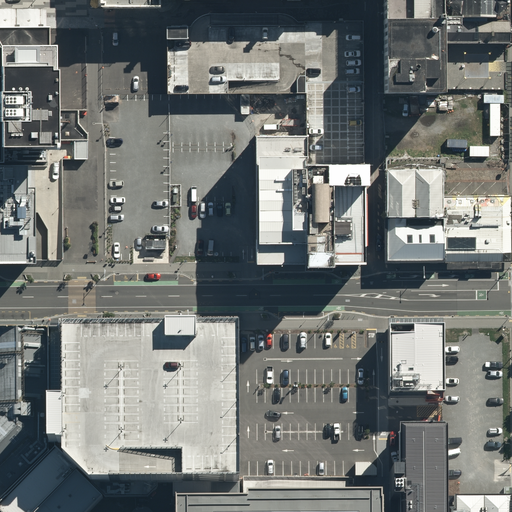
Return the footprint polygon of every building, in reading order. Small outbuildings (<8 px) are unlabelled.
[(102,0),(102,14),(162,15),(162,6),(168,6),(365,4),(365,0),(102,0)] [(439,0),(380,0),(381,18),(440,17),(439,0)] [(487,17),(495,17),(509,3),(509,0),(447,0),(447,3),(460,17),(487,17)] [(440,17),(381,18),(382,95),(441,93),(440,44),(440,17)] [(440,17),(440,44),(511,44),(511,21),(487,21),(460,21),(460,17),(440,17)] [(362,25),(304,25),(199,25),(193,26),(168,26),(168,98),(257,97),(305,97),(306,136),(306,164),(334,164),(363,163),(363,56),(363,27),(362,25)] [(0,164),(31,165),(46,165),(47,141),(87,142),(86,136),(78,126),(77,113),(45,113),(45,55),(45,28),(0,28),(0,164)] [(479,52),(445,53),(446,75),(480,74),(479,52)] [(496,82),(488,82),(488,93),(508,93),(508,82),(501,82),(501,81),(496,81),(496,82)] [(306,136),(256,137),(257,262),(306,261),(306,164),(306,136)] [(442,158),(385,159),(386,216),(442,216),(442,197),(442,158)] [(363,163),(334,164),(334,262),(364,261),(363,163)] [(0,263),(32,263),(31,200),(31,165),(0,164),(0,263)] [(306,261),(334,262),(334,164),(306,164),(306,261)] [(511,196),(442,197),(443,262),(511,262),(511,196)] [(442,216),(386,216),(385,262),(443,262),(442,216)] [(166,241),(146,241),(146,249),(166,249),(166,241)] [(442,404),(442,328),(387,329),(387,405),(442,404)] [(63,331),(50,331),(50,451),(57,458),(73,473),(76,470),(80,467),(91,480),(239,479),(238,330),(227,330),(74,331),(63,331)] [(0,502),(50,451),(50,331),(0,331),(0,502)] [(443,511),(443,433),(398,433),(398,475),(392,475),(392,509),(398,509),(398,511),(443,511)] [(50,451),(0,502),(0,511),(34,511),(73,473),(57,458),(50,451)] [(376,463),(355,463),(355,476),(376,476),(376,463)] [(73,473),(34,511),(88,511),(102,498),(104,496),(76,470),(73,473)] [(247,494),(176,494),(175,511),(381,511),(382,487),(254,488),(247,488),(247,494)] [(510,511),(511,496),(455,497),(454,511),(510,511)]
